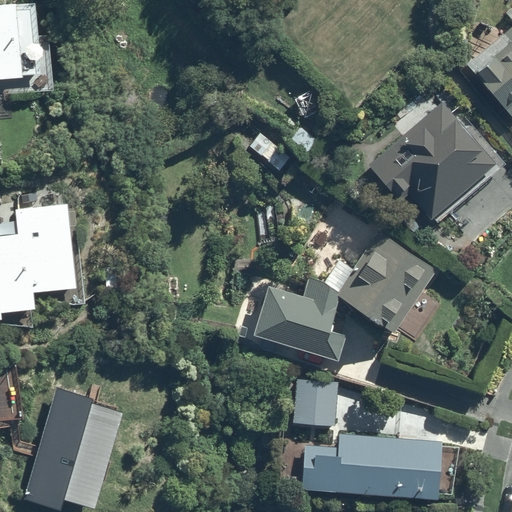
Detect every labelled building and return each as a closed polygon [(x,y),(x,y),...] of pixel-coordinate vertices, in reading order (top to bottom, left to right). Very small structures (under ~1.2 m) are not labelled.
[(38,0),(0,0),(0,92),(57,87),(52,30),(41,31),(38,0)] [(511,23),(468,59),(511,112),(511,4),(507,9),(511,15),(511,23)] [(501,160),(445,95),(369,159),(405,201),(414,194),(434,217),(501,160)] [(290,155),(260,130),(251,142),(280,166),(290,155)] [(0,315),(5,316),(4,308),(38,304),(36,289),(80,285),(72,201),(16,207),(18,229),(0,230),(0,315)] [(438,270),(381,233),(358,267),(343,257),(327,280),(341,290),(400,328),(438,270)] [(333,326),(341,290),(327,280),(309,276),(304,292),(271,283),(256,331),(341,357),(347,331),(333,326)] [(300,378),(296,440),(309,441),(337,443),(341,381),(300,378)] [(120,402),(53,383),(19,498),(60,511),(64,496),(90,504),(120,402)] [(446,439),(343,433),(342,443),(337,443),(309,441),(306,486),(443,495),(446,439)]
